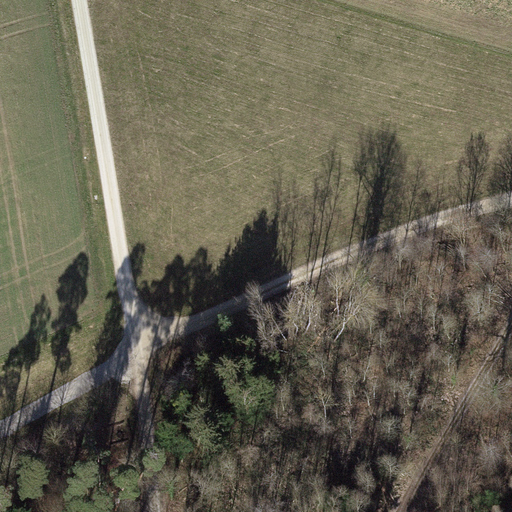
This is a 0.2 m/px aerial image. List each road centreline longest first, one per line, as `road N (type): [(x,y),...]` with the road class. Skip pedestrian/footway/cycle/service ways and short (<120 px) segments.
road 1 (track): [(511,198),(134,341),(111,369),(0,434)]
road 2 (track): [(147,511),(134,341),(77,0)]
road 3 (track): [(404,511),(511,322)]
